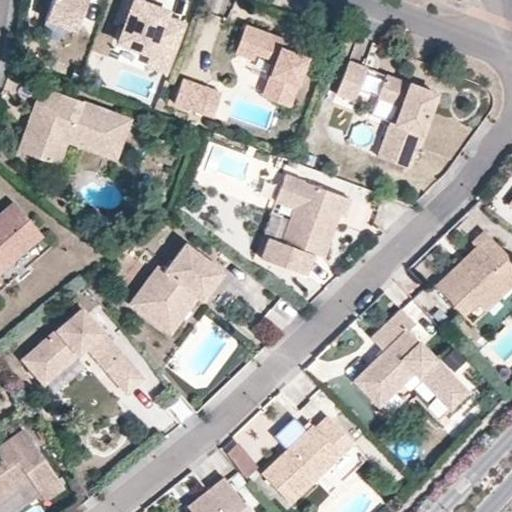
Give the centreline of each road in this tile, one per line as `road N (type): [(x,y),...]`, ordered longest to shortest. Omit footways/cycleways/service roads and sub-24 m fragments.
road 1 (residential): [(511,122),(452,203),(293,356),(108,511)]
road 2 (residential): [(503,49),(367,0)]
